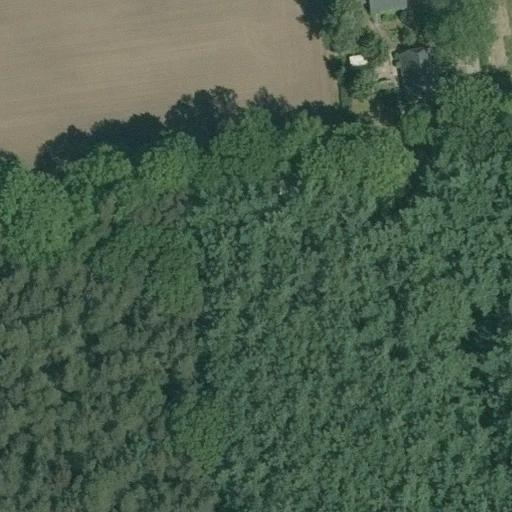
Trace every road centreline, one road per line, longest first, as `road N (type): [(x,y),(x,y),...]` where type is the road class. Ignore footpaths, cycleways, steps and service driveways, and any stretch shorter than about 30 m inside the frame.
road 1 (unclassified): [(0,223),(485,152)]
road 2 (unclassified): [(485,152),(463,0)]
